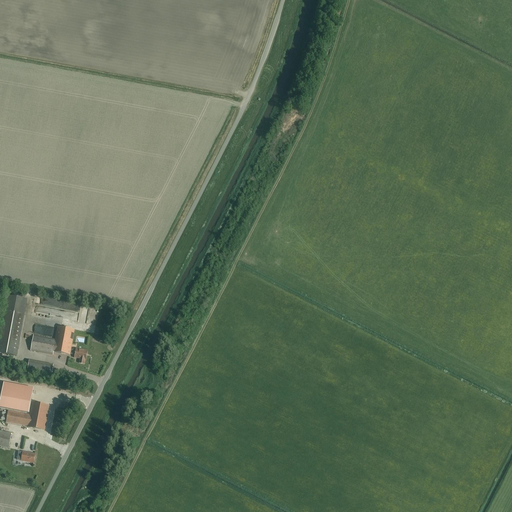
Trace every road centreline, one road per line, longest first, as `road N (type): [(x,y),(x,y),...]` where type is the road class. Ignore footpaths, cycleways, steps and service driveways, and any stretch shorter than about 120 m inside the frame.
road 1 (track): [(74,511),(101,486),(103,457),(132,399),(154,384),(153,359),(284,102),(319,0)]
road 2 (unclassified): [(37,511),(237,120),(283,0)]
road 3 (track): [(347,0),(289,156),(108,511)]
